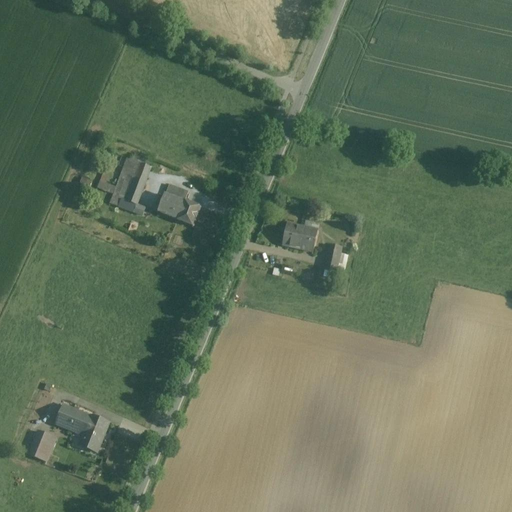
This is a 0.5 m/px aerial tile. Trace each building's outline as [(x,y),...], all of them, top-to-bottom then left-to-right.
[(145,209),(137,206),(151,169),(127,160),(109,204),(142,217),(145,209)] [(177,222),(194,228),(201,209),(185,203),(188,193),(169,186),(159,213),(177,220),(177,222)] [(287,226),(282,247),(313,254),(318,233),(287,226)] [(342,249),(328,246),(323,271),(337,274),(342,249)] [(80,447),(96,454),(109,424),(92,417),(92,418),(64,407),(56,426),(84,437),(80,447)] [(28,456),(47,464),(56,440),(38,433),(28,456)]
